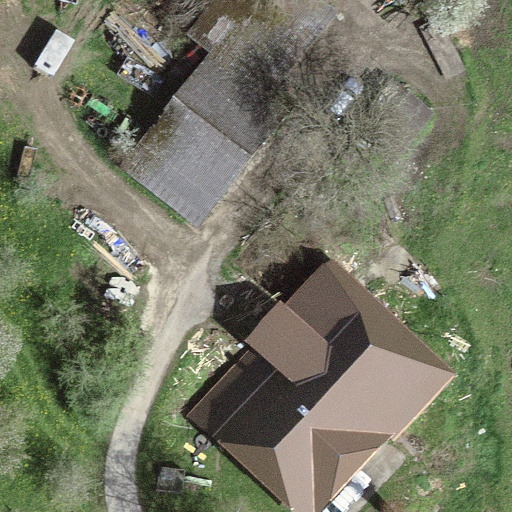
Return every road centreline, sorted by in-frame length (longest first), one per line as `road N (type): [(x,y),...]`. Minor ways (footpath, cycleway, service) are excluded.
road 1 (track): [(368,25),(420,60),(454,125),(434,194),(397,263)]
road 2 (track): [(210,266),(136,215),(89,160),(39,56)]
